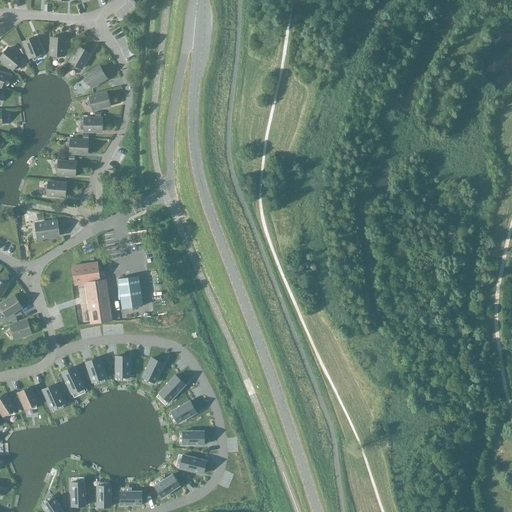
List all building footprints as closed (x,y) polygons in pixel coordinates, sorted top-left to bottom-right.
[(35,37),(23,42),(30,58),(32,58),(35,60),(40,55),(40,54),(42,53),(39,47),(40,46),(38,43),(35,37)] [(64,38),(52,38),(51,56),(53,56),(54,59),(61,57),(61,56),(63,56),(64,49),(65,49),(64,45),(64,38)] [(79,47),(70,63),(72,64),(71,67),(79,68),(81,69),(85,63),(86,63),(87,59),(90,53),(79,47)] [(8,48),(0,57),(0,58),(13,70),(15,68),(18,69),(21,62),(20,62),(22,60),(16,55),(16,54),(13,53),(8,48)] [(66,75),(72,69),(65,63),(60,69),(66,75)] [(107,78),(100,67),(85,76),(86,78),(83,81),(89,86),(90,85),(91,87),(97,84),(99,84),(101,81),(107,78)] [(107,93),(90,98),(90,100),(87,102),(92,108),(93,110),(100,108),(101,109),(104,107),(110,105),(107,93)] [(102,119),(84,119),(84,121),(81,122),(83,129),(84,129),(84,132),(91,131),(92,133),(96,131),(102,131),(102,119)] [(88,141),(70,140),(70,142),(67,144),(69,151),(70,151),(70,153),(77,153),(77,155),(81,154),(87,154),(88,141)] [(76,163),(58,162),(58,164),(55,165),(57,172),(57,174),(65,175),(65,176),(69,175),(75,176),(76,163)] [(66,184),(48,183),(48,184),(44,186),(47,193),(47,195),(54,196),(55,197),(59,196),(65,197),(66,184)] [(38,239),(59,236),(59,233),(61,228),(57,224),(57,221),(36,224),(38,239)] [(90,324),(112,321),(106,279),(100,280),(97,262),(72,266),(75,285),(84,284),(90,324)] [(122,309),(143,306),(138,275),(117,279),(122,309)] [(0,306),(0,308),(0,309),(0,313),(4,317),(5,316),(6,318),(12,314),(13,315),(16,312),(22,308),(15,298),(0,306)] [(11,327),(12,329),(8,332),(13,337),(14,337),(15,339),(21,338),(22,339),(25,336),(32,334),(28,322),(11,327)] [(129,356),(115,357),(115,377),(129,377),(129,356)] [(99,358),(85,363),(92,382),(105,377),(99,358)] [(164,364),(151,358),(142,376),(155,382),(164,364)] [(74,367),(61,373),(71,394),(84,388),(74,367)] [(185,385),(175,375),(159,392),(169,402),(185,385)] [(63,402),(55,384),(42,390),(50,409),(63,402)] [(35,410),(35,405),(36,404),(29,388),(18,393),(20,399),(20,403),(22,403),(25,410),(27,409),(35,410)] [(13,415),(12,411),(14,409),(4,395),(0,396),(0,411),(4,417),(5,415),(6,416),(13,415)] [(196,413),(189,401),(172,411),(178,423),(196,413)] [(203,431),(183,431),(183,445),(203,445),(203,431)] [(206,460),(183,455),(180,468),(203,474),(206,460)] [(179,486),(172,474),(155,486),(162,497),(179,486)] [(85,482),(71,483),(72,506),(85,505),(85,482)] [(111,486),(97,486),(97,506),(111,506),(111,486)] [(141,491),(121,491),(121,505),(141,505),(141,491)] [(63,511),(54,498),(43,505),(47,511),(63,511)]
